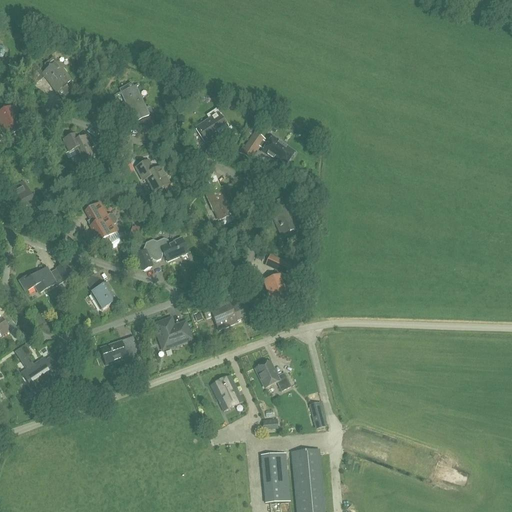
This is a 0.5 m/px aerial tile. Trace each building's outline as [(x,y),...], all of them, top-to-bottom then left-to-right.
[(66,86),(71,82),(53,58),(44,65),(48,70),(43,74),(38,67),(37,67),(33,63),(27,69),(30,73),(29,74),(36,82),(44,76),(57,93),(62,99),(71,92),(66,86)] [(2,69),(0,73),(0,81),(4,83),(8,71),(2,69)] [(131,84),(119,90),(120,94),(125,103),(123,104),(129,117),(132,124),(148,116),(135,87),(134,88),(131,84)] [(7,110),(0,113),(0,127),(5,137),(18,130),(23,127),(13,107),(7,110)] [(209,120),(196,129),(206,144),(222,133),(226,140),(230,146),(239,140),(235,134),(230,128),(227,130),(217,115),(220,114),(217,109),(206,116),(209,120)] [(75,134),(64,139),(69,152),(74,150),(81,164),(83,168),(86,170),(95,166),(96,163),(94,158),(95,158),(90,149),(94,147),(88,135),(85,136),(77,139),(75,134)] [(278,159),(286,165),(294,153),(278,143),(276,146),(270,141),(268,145),(263,142),(264,141),(254,134),(241,154),(250,161),(259,148),(264,151),(262,153),(276,162),(278,159)] [(142,180),(146,178),(154,194),(170,186),(160,168),(154,171),(149,160),(135,168),(142,180)] [(116,168),(122,178),(134,171),(128,161),(116,168)] [(219,220),(220,220),(222,224),(225,225),(234,221),(235,219),(233,215),(235,214),(229,202),(231,201),(224,188),(221,189),(213,171),(203,176),(211,193),(206,195),(214,212),(215,211),(219,220)] [(16,191),(9,195),(19,213),(20,212),(22,217),(36,209),(34,205),(34,204),(23,182),(14,187),(16,191)] [(280,209),(271,213),(281,236),(297,229),(287,207),(293,204),(295,203),(291,196),(290,197),(277,202),(280,209)] [(187,212),(190,201),(183,199),(179,210),(187,212)] [(77,213),(79,205),(73,203),(70,211),(77,213)] [(90,227),(100,243),(117,232),(112,225),(115,224),(116,220),(113,216),(110,215),(105,218),(104,215),(103,213),(105,212),(100,204),(85,212),(90,221),(91,220),(94,225),(90,227)] [(135,226),(131,235),(138,238),(142,229),(135,226)] [(164,254),(168,262),(188,254),(181,239),(170,244),(168,241),(164,239),(157,242),(153,241),(148,243),(146,247),(144,248),(143,252),(143,253),(138,255),(136,259),(141,270),(145,271),(150,269),(152,265),(150,260),(152,260),(152,261),(156,262),(161,260),(163,256),(162,255),(164,254)] [(265,266),(278,273),(284,262),(270,255),(265,266)] [(56,269),(64,283),(71,279),(72,275),(65,263),(56,269)] [(85,266),(77,270),(80,275),(87,271),(85,266)] [(35,288),(39,294),(56,284),(47,269),(32,278),(30,275),(18,281),(25,293),(35,288)] [(94,275),(85,281),(88,286),(92,293),(92,294),(90,295),(100,312),(102,311),(117,302),(107,285),(102,288),(98,281),(94,275)] [(280,277),(264,282),(274,311),(276,310),(277,312),(280,313),(289,310),(290,307),(290,305),(292,304),(286,286),(283,287),(280,277)] [(209,309),(203,311),(206,320),(213,318),(217,327),(219,332),(237,325),(236,323),(246,319),(251,317),(246,305),(241,307),(241,306),(240,304),(237,296),(231,298),(226,300),(227,302),(209,309)] [(46,314),(35,318),(38,327),(49,323),(46,314)] [(3,318),(0,319),(0,338),(2,338),(1,337),(10,331),(7,326),(3,318)] [(171,321),(156,326),(164,349),(191,340),(186,324),(174,329),(171,321)] [(149,343),(145,330),(139,332),(144,345),(149,343)] [(135,364),(130,349),(124,351),(121,345),(116,346),(115,345),(100,350),(105,365),(114,362),(114,364),(123,361),(125,367),(135,364)] [(25,346),(15,353),(28,372),(24,375),(34,389),(55,375),(53,373),(63,366),(56,356),(46,363),(45,360),(35,367),(28,357),(32,355),(25,346)] [(270,363),(255,370),(265,390),(277,384),(282,393),(291,388),(284,374),(277,378),(270,363)] [(243,382),(250,379),(248,374),(241,376),(243,382)] [(242,403),(230,377),(211,386),(224,412),(242,403)] [(308,406),(313,424),(325,421),(321,403),(308,406)] [(295,419),(284,420),(285,430),(295,429),(295,419)] [(263,421),(264,431),(278,430),(277,420),(263,421)] [(248,511),(251,511),(249,491),(247,488),(250,486),(250,480),(247,476),(245,441),(225,443),(229,495),(226,491),(222,495),(222,505),(219,501),(213,501),(212,498),(207,502),(207,505),(211,511),(212,511),(216,510),(217,511),(223,511),(223,506),(227,511),(248,511)] [(325,511),(319,450),(291,452),(296,511),(325,511)] [(265,505),(289,503),(285,455),(262,457),(265,505)] [(386,511),(428,511),(389,501),(386,511)]
